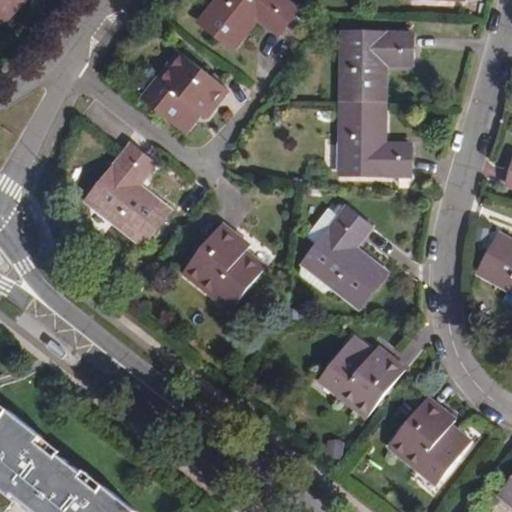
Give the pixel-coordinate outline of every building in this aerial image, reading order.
[(0,0),(0,11),(7,17),(20,0),(0,0)] [(299,11),(285,0),(217,0),(199,24),(232,51),(253,24),(250,21),(255,14),(281,35),(299,11)] [(343,104),(387,104),(388,70),(382,70),(382,62),(416,62),(417,32),(347,31),(347,71),(343,71),(343,104)] [(224,88),(178,51),(157,76),(163,81),(148,100),(184,130),(196,115),(193,113),(197,109),(204,114),(224,88)] [(387,104),(343,104),(342,135),(346,135),(346,176),(413,177),(413,148),(382,147),(382,139),(387,139),(387,104)] [(157,165),(133,145),(91,198),(120,223),(118,226),(145,247),(171,213),(145,192),(142,195),(136,190),(157,165)] [(372,229),(349,209),(308,262),(338,286),(335,290),(361,311),(389,277),(363,255),(360,258),(353,253),(372,229)] [(250,247),(223,225),(188,271),(214,294),(217,290),(237,306),(267,269),(252,257),(249,260),(243,256),(250,247)] [(511,242),(502,236),(480,273),(511,292),(511,289),(511,242)] [(371,350),(354,336),(325,374),(347,393),(345,396),(370,417),(407,370),(380,348),(372,357),(368,354),(371,350)] [(53,340),(48,346),(63,359),(68,353),(53,340)] [(458,420),(431,399),(393,446),(420,468),(423,464),(443,480),(472,443),(457,431),(456,433),(451,429),(458,420)] [(137,511),(138,511),(106,485),(101,491),(83,477),(85,474),(60,455),(59,457),(40,442),(45,436),(11,409),(9,412),(0,404),(0,491),(3,488),(32,511),(137,511)] [(63,451),(45,436),(40,442),(59,457),(60,455),(63,451)] [(106,485),(88,471),(85,474),(83,477),(101,491),(106,485)] [(511,480),(502,492),(511,499),(511,480)]
